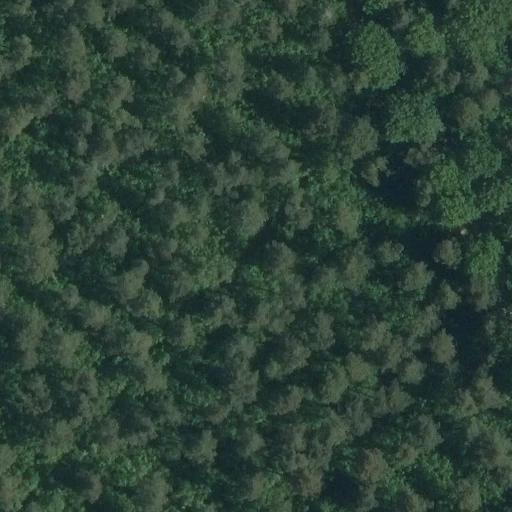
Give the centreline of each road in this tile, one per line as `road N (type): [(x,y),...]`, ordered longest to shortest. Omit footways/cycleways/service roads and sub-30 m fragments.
road 1 (track): [(499,0),(434,27),(400,53),(0,500)]
road 2 (track): [(511,263),(366,0)]
